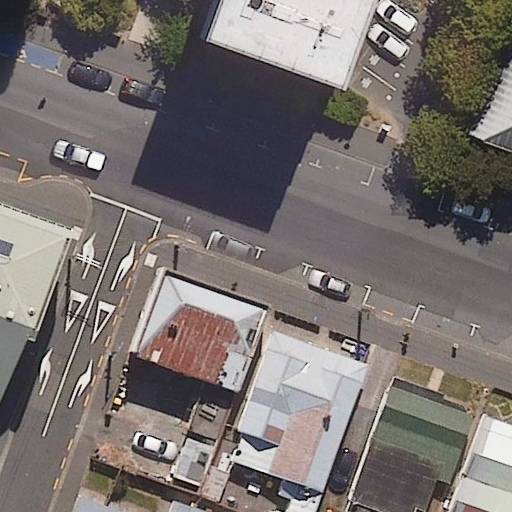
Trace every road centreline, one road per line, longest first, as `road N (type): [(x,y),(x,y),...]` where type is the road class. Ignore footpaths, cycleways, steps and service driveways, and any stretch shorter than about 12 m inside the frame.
road 1 (tertiary): [(511,282),(145,155)]
road 2 (residential): [(13,511),(145,155)]
road 3 (tertiary): [(145,155),(0,106)]
